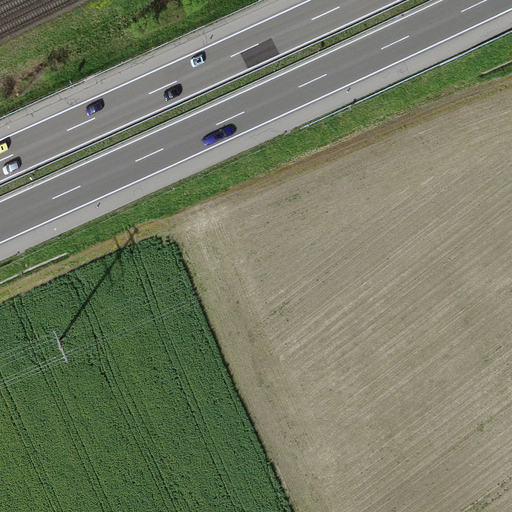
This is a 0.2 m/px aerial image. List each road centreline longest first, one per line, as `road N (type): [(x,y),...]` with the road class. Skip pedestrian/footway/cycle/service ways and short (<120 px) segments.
road 1 (motorway): [(0,222),(485,0)]
road 2 (motorway): [(352,0),(0,160)]
